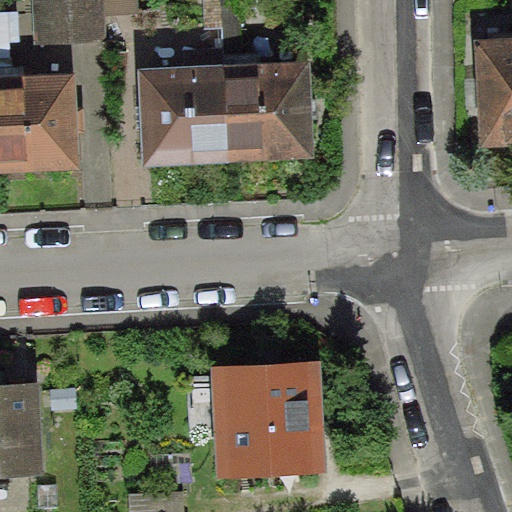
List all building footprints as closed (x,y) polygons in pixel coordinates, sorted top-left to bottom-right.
[(223,48),(227,156),(305,154),(301,45),(223,48)] [(145,50),(148,159),(227,156),(223,48),(145,50)] [(511,49),(460,52),(464,153),(511,151),(511,49)] [(0,62),(0,171),(71,169),(67,60),(0,62)] [(316,374),(202,381),(209,498),(323,491),(316,374)] [(53,392),(0,393),(0,491),(55,491),(53,392)]
